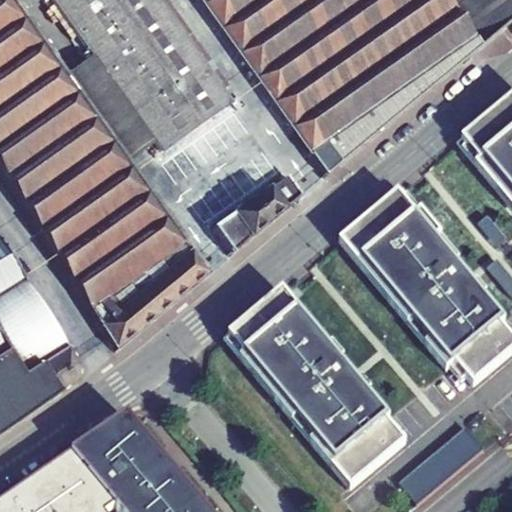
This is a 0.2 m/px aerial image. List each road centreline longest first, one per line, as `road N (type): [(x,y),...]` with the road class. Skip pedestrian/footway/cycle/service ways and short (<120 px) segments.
road 1 (tertiary): [(511,69),(156,364)]
road 2 (residential): [(156,364),(280,511)]
road 3 (tertiary): [(156,364),(0,464)]
